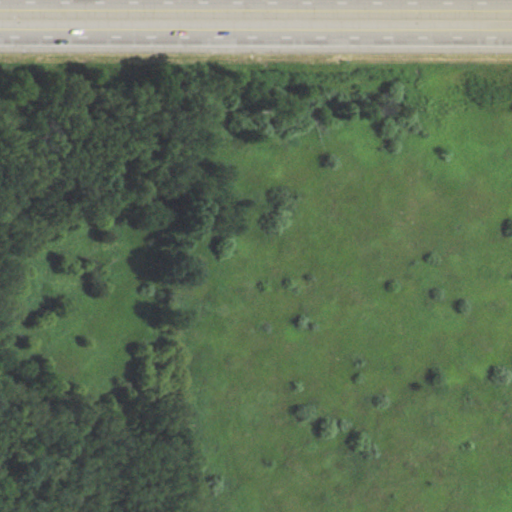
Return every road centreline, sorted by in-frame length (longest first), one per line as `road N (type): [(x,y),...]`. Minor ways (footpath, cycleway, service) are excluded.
road 1 (motorway): [(0,37),(511,38)]
road 2 (motorway): [(511,5),(0,5)]
